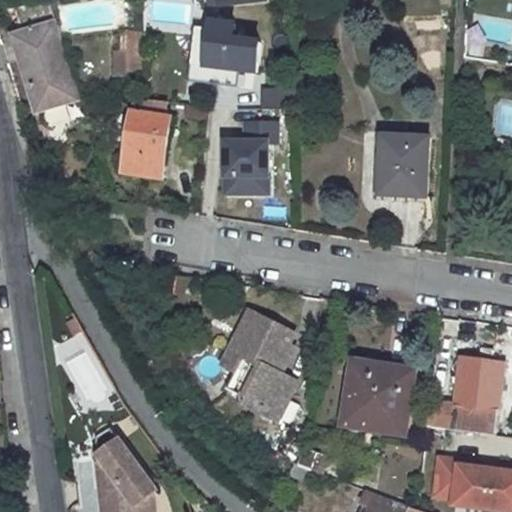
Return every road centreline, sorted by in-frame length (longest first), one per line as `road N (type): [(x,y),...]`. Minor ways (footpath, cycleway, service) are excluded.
road 1 (residential): [(19,216),(169,445),(251,511)]
road 2 (residential): [(511,294),(150,239)]
road 3 (residential): [(19,216),(46,511)]
